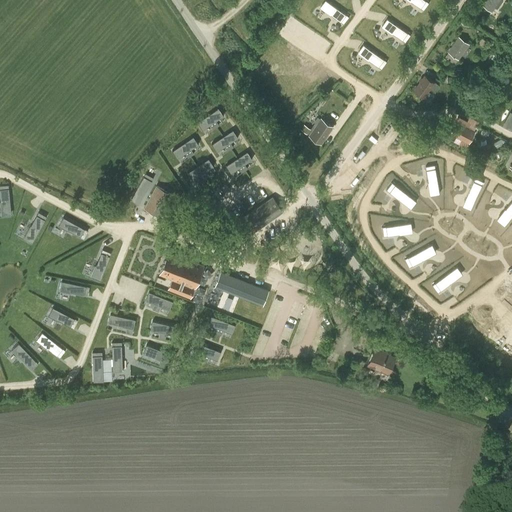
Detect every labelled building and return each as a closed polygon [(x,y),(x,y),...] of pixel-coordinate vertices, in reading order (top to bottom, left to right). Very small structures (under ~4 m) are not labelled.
[(325,0),(315,0),(314,3),(324,11),(325,10),(337,19),(343,12),(325,0)] [(423,0),(408,0),(420,8),(425,1),(423,0)] [(502,1),(500,0),(488,0),(489,0),(484,7),(491,12),(494,8),(496,9),(502,1)] [(384,16),(378,23),(389,31),(402,40),(407,32),(384,16)] [(455,47),(451,53),(458,59),(468,44),(459,37),(453,45),(455,47)] [(365,47),(360,55),(370,63),(371,62),(383,71),(389,64),(365,47)] [(425,76),(414,90),(423,97),(429,88),(434,92),(439,85),(434,81),(433,82),(425,76)] [(216,106),(195,121),(200,128),(208,123),(211,128),(217,124),(214,119),(222,114),(216,106)] [(511,112),(510,112),(502,126),(511,131),(511,112)] [(333,128),(333,127),(321,119),(310,136),(320,143),(332,127),(333,128)] [(451,133),(468,141),(473,131),(476,126),(467,121),(464,127),(456,123),(451,133)] [(300,130),(307,134),(311,128),(304,124),(300,130)] [(231,128),(210,142),(215,150),(223,145),(226,149),(232,146),(228,141),(236,136),(231,128)] [(192,136),(171,150),(176,158),(184,153),(187,157),(193,153),(189,149),(197,143),(192,136)] [(246,150),(224,164),(230,172),(238,166),(241,171),(246,167),(243,163),(251,157),(246,150)] [(207,157),(185,172),(191,180),(199,174),(202,179),(207,175),(204,170),(212,165),(207,157)] [(440,194),(435,169),(426,171),(429,185),(430,185),(432,195),(438,194),(439,195),(440,194)] [(145,173),(131,199),(139,203),(153,177),(145,173)] [(470,210),(482,185),(473,181),(466,196),(468,196),(463,206),(470,209),(469,209),(470,210)] [(386,189),(389,192),(395,184),(392,182),(386,189)] [(395,184),(389,192),(402,202),(403,201),(411,207),(415,202),(416,202),(416,201),(395,184)] [(0,206),(1,215),(11,214),(8,185),(0,186),(0,201),(0,202),(0,201),(0,206)] [(145,206),(149,208),(150,206),(162,213),(172,195),(156,186),(145,206)] [(272,197),(240,220),(249,233),(282,210),(272,197)] [(504,226),(511,215),(511,200),(503,212),(504,213),(498,221),(503,225),(504,226)] [(24,238),(33,242),(46,217),(38,213),(31,226),(30,226),(24,238)] [(83,238),(88,230),(63,217),(58,225),(67,231),(68,230),(83,238)] [(411,222),(385,226),(387,235),(400,233),(400,232),(411,230),(410,223),(411,223),(411,222)] [(432,244),(408,256),(412,265),(427,257),(426,256),(435,251),(432,245),(433,245),(432,244)] [(92,275),(101,279),(111,252),(102,249),(97,264),(96,263),(92,275)] [(168,251),(159,273),(173,278),(168,289),(191,298),(203,265),(168,251)] [(435,282),(440,290),(454,280),(453,279),(461,273),(457,267),(458,267),(457,266),(435,282)] [(215,286),(263,305),(268,290),(221,271),(215,286)] [(88,296),(90,287),(62,281),(60,291),(71,293),(71,292),(88,296)] [(440,290),(435,282),(432,284),(437,292),(440,290)] [(169,310),(172,301),(161,297),(162,296),(160,295),(160,296),(149,291),(145,300),(154,304),(152,309),(158,311),(160,306),(169,310)] [(73,328),(77,319),(52,306),(47,315),(57,320),(73,328)] [(132,335),(135,320),(110,315),(108,324),(122,327),(127,328),(125,334),(132,335)] [(234,334),(237,325),(213,316),(210,325),(219,328),(217,333),(223,336),(225,331),(234,334)] [(166,336),(174,338),(175,338),(177,329),(166,326),(164,325),(164,326),(152,323),(150,333),(159,335),(158,340),(165,341),(166,336)] [(65,349),(42,332),(36,339),(46,347),(47,347),(59,357),(65,349)] [(218,360),(222,351),(197,342),(194,351),(203,354),(201,360),(207,362),(209,357),(218,360)] [(31,370),(38,363),(18,343),(11,349),(18,357),(19,357),(31,370)] [(122,372),(121,343),(111,343),(113,372),(122,372)] [(166,355),(145,347),(142,356),(155,361),(160,363),(158,368),(161,369),(163,370),(164,370),(169,356),(168,356),(166,355)] [(377,368),(389,373),(395,357),(382,351),(382,350),(375,347),(367,364),(377,369),(377,368)] [(103,382),(102,353),(92,353),(94,383),(103,382)]
